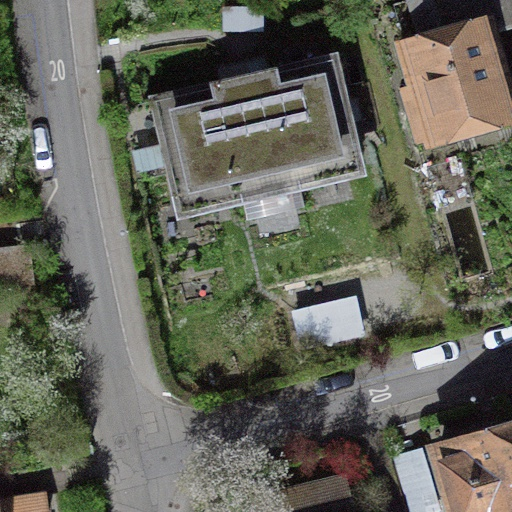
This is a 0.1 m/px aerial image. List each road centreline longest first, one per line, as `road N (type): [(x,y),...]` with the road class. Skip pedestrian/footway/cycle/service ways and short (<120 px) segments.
road 1 (residential): [(49,64),(131,459)]
road 2 (residential): [(131,459),(511,348)]
